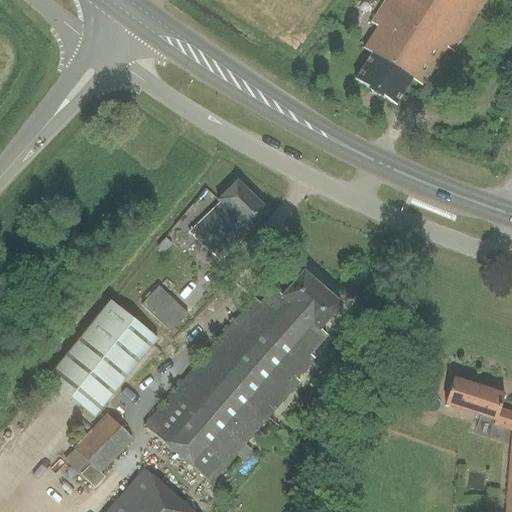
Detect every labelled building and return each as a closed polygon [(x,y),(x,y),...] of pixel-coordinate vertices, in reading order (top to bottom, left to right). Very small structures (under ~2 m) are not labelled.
[(427,91),(483,0),(385,0),(370,24),(376,28),(363,50),(371,55),(355,81),(395,106),(411,81),(427,91)] [(190,231),(192,233),(221,262),(270,213),(237,180),(218,199),(207,188),(190,206),(202,219),(190,231)] [(143,427),(210,485),(300,382),(296,379),(314,358),(310,354),(327,335),(321,330),(342,306),(304,273),(282,298),(273,290),(260,305),(254,300),(143,427)] [(158,283),(139,305),(170,333),(190,311),(158,283)] [(111,301),(48,380),(95,418),(158,339),(111,301)] [(511,511),(511,414),(499,409),(504,394),(453,379),(445,406),(496,422),(494,427),(511,433),(504,511),(511,511)] [(65,459),(82,476),(95,488),(105,478),(100,474),(133,440),(108,415),(74,449),(65,459)] [(189,511),(143,471),(107,511),(189,511)]
